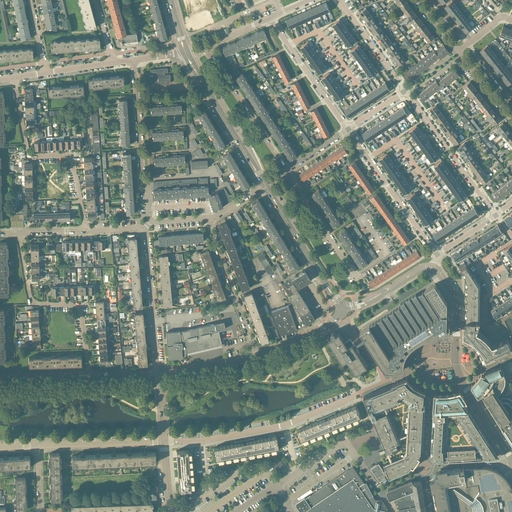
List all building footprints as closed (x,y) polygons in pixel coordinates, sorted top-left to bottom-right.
[(8,26),(2,0),(0,0),(8,39),(10,38),(8,28),(8,26)] [(23,6),(22,0),(12,0),(14,8),(23,6)] [(91,11),(89,3),(88,0),(78,0),(82,14),(91,11)] [(401,8),(408,3),(405,0),(402,0),(397,5),(398,6),(399,6),(401,8)] [(448,11),(456,5),(452,1),(445,7),(448,11)] [(326,2),(321,5),(324,13),(330,11),(326,2)] [(51,3),(42,5),(43,13),(53,11),(51,3)] [(162,20),(160,12),(157,3),(149,5),(154,22),(162,20)] [(404,12),(412,6),(411,4),(410,5),(408,3),(401,8),(404,12)] [(121,20),(120,12),(118,5),(108,8),(112,22),(121,20)] [(324,13),(321,5),(316,7),(320,15),(324,13)] [(459,10),(456,5),(448,11),(452,16),(459,10)] [(27,22),(25,14),(23,6),(14,8),(17,24),(27,22)] [(414,12),(415,11),(412,8),(413,8),(412,6),(404,12),(408,16),(414,11),(414,12)] [(316,7),(311,9),(315,17),(320,15),(316,7)] [(361,18),(369,12),(366,8),(359,13),(361,16),(360,16),(361,18)] [(315,17),(311,9),(306,11),(310,20),(315,17)] [(455,20),(462,14),(459,10),(452,16),(455,20)] [(54,19),(53,11),(43,13),(45,21),(54,19)] [(96,27),(94,19),(91,11),(82,14),(87,29),(96,27)] [(310,20),(306,11),(301,13),(305,22),(310,20)] [(410,22),(417,16),(414,12),(414,11),(408,16),(407,17),(409,19),(408,20),(410,22)] [(366,22),(372,16),(369,12),(361,18),(363,20),(364,19),(365,22),(366,22)] [(305,22),(301,13),(296,15),(300,24),(305,22)] [(466,18),(462,14),(455,20),(458,24),(466,18)] [(300,24),(296,15),(291,17),(295,26),(300,24)] [(369,26),(377,20),(376,18),(375,19),(373,16),(372,16),(366,22),(369,26)] [(414,25),(421,20),(417,16),(410,22),(411,24),(412,23),(414,25)] [(295,26),(291,17),(286,20),(290,28),(295,26)] [(462,28),(469,22),(466,18),(458,24),(462,28)] [(54,19),(45,21),(46,29),(52,28),(52,31),(53,32),(57,31),(56,27),(54,19)] [(335,29),(343,24),(340,19),(332,24),(335,29)] [(125,34),(123,27),(121,20),(112,22),(116,37),(119,36),(125,34)] [(167,38),(164,29),(162,20),(154,22),(159,40),(167,38)] [(372,30),(379,25),(378,23),(379,22),(377,20),(369,26),(372,30)] [(416,30),(424,24),(421,20),(414,25),(416,28),(415,28),(416,30)] [(30,38),(28,30),(27,22),(17,24),(21,40),(30,38)] [(465,33),(473,27),(469,22),(462,28),(465,33)] [(338,33),(346,28),(343,24),(335,29),(338,33)] [(421,33),(427,29),(427,28),(424,24),(416,30),(418,32),(419,32),(421,34),(422,33),(421,33)] [(376,34),(384,29),(382,27),(381,27),(379,25),(372,30),(376,34)] [(505,37),(508,29),(503,27),(499,35),(505,37)] [(342,38),(349,32),(346,28),(338,33),(342,38)] [(425,38),(433,32),(431,30),(430,30),(428,28),(427,28),(427,29),(421,33),(422,33),(425,38)] [(267,37),(263,29),(249,36),(252,43),(267,37)] [(386,34),(384,31),(385,31),(384,29),(376,34),(379,39),(386,34)] [(138,43),(136,32),(134,33),(128,34),(130,44),(138,43)] [(345,42),(352,37),(349,32),(342,38),(345,42)] [(428,42),(435,36),(433,34),(434,33),(433,32),(425,38),(428,42)] [(130,44),(128,34),(125,34),(119,36),(122,45),(130,44)] [(381,44),(389,38),(386,34),(379,39),(381,42),(380,42),(381,44)] [(252,43),(249,36),(236,41),(239,49),(252,43)] [(348,47),(356,41),(352,37),(345,42),(348,47)] [(385,48),(392,43),(389,38),(381,44),(382,46),(383,45),(385,48)] [(100,48),(99,39),(83,40),(83,49),(100,48)] [(83,49),(83,40),(66,41),(67,50),(83,49)] [(67,50),(66,41),(50,42),(51,51),(67,50)] [(239,49),(236,41),(221,48),(224,55),(239,49)] [(303,52),(311,47),(308,42),(300,47),(303,52)] [(387,53),(395,47),(392,43),(385,48),(387,50),(386,51),(387,53)] [(354,55),(362,50),(358,45),(351,50),(354,55)] [(449,52),(444,45),(441,47),(439,48),(445,56),(449,52)] [(484,55),(491,49),(487,45),(480,51),(484,55)] [(306,56),(314,51),(311,47),(303,52),(306,56)] [(392,56),(399,51),(395,47),(387,53),(389,55),(390,54),(392,57),(392,56)] [(445,56),(439,48),(437,50),(438,50),(435,52),(439,57),(441,59),(445,56)] [(33,58),(32,49),(16,50),(16,59),(33,58)] [(487,59),(494,54),(491,49),(484,55),(487,59)] [(0,60),(16,59),(16,50),(0,50),(0,60)] [(357,59),(365,54),(362,50),(354,55),(357,59)] [(439,57),(435,52),(434,50),(431,52),(429,53),(435,61),(439,57)] [(309,61),(317,55),(314,51),(306,56),(309,61)] [(395,60),(403,55),(402,53),(401,53),(399,51),(392,56),(395,60)] [(435,61),(429,53),(427,55),(428,55),(425,57),(431,64),(435,61)] [(280,59),(278,54),(271,57),(274,62),(280,59)] [(368,58),(365,54),(357,59),(360,64),(368,58)] [(490,64),(498,58),(494,54),(487,59),(490,64)] [(313,65),(320,60),(317,55),(309,61),(313,65)] [(406,60),(404,57),(405,56),(403,55),(395,60),(399,65),(406,60)] [(431,64),(425,57),(423,59),(422,58),(421,60),(427,67),(431,64)] [(371,63),(368,58),(360,64),(363,68),(371,63)] [(494,68),(501,62),(498,58),(490,64),(494,68)] [(283,64),(280,59),(274,62),(277,67),(283,64)] [(316,69),(323,64),(320,60),(313,65),(316,69)] [(427,67),(421,60),(419,61),(419,62),(417,64),(422,71),(427,67)] [(497,72),(504,66),(501,62),(494,68),(497,72)] [(374,67),(371,63),(363,68),(366,72),(374,67)] [(286,69),(283,64),(277,67),(279,72),(286,69)] [(327,69),(323,64),(316,69),(319,74),(327,69)] [(422,71),(417,64),(414,66),(414,65),(412,67),(418,74),(422,71)] [(501,76),(508,70),(504,66),(497,72),(501,76)] [(378,72),(374,67),(366,72),(370,77),(378,72)] [(418,74),(412,67),(410,68),(411,69),(408,71),(414,78),(418,74)] [(170,82),(169,75),(164,75),(164,73),(167,73),(167,68),(150,70),(150,74),(153,74),(153,76),(148,76),(149,86),(156,85),(156,83),(159,83),(159,85),(167,84),(167,83),(170,82)] [(266,80),(257,68),(255,70),(263,82),(266,80)] [(459,75),(454,68),(451,70),(451,69),(449,71),(455,79),(459,75)] [(288,74),(286,69),(279,72),(282,77),(288,74)] [(504,81),(511,75),(508,70),(501,76),(504,81)] [(455,79),(449,71),(447,72),(447,73),(445,75),(451,82),(455,79)] [(325,83),(333,77),(329,72),(322,78),(325,83)] [(252,90),(247,82),(242,73),(235,78),(246,94),(252,90)] [(291,79),(288,74),(282,77),(285,83),(291,79)] [(124,85),(123,75),(105,77),(106,86),(110,86),(110,87),(119,86),(119,85),(124,85)] [(451,82),(445,75),(443,77),(442,76),(440,77),(446,85),(451,82)] [(106,86),(105,77),(88,78),(88,88),(92,87),(92,88),(102,87),(102,86),(106,86)] [(328,87),(336,81),(333,77),(325,83),(328,87)] [(446,85),(440,77),(438,79),(439,80),(437,81),(437,82),(441,87),(440,87),(442,89),(446,85)] [(441,87),(437,82),(437,81),(435,80),(433,82),(432,81),(430,82),(436,90),(440,87),(441,87)] [(299,86),(297,81),(290,84),(293,89),(299,86)] [(339,86),(336,81),(328,87),(331,91),(339,86)] [(467,91),(473,86),(470,81),(462,88),(464,90),(465,89),(467,91)] [(277,96),(267,82),(265,83),(275,98),(277,96)] [(390,90),(385,82),(380,86),(385,93),(390,90)] [(436,90),(430,82),(428,84),(429,85),(427,87),(432,93),(436,90)] [(83,94),(83,84),(65,86),(66,95),(70,95),(70,96),(80,95),(80,94),(83,94)] [(66,95),(65,86),(47,87),(48,96),(52,96),(52,97),(62,96),(62,95),(66,95)] [(302,91),(299,86),(293,89),(296,94),(302,91)] [(334,96),(342,90),(339,86),(331,91),(334,96)] [(385,93),(380,86),(376,89),(381,96),(385,93)] [(469,96),(477,90),(473,86),(467,91),(468,93),(467,94),(469,96)] [(432,93),(427,87),(424,89),(423,88),(422,89),(428,97),(432,93)] [(381,96),(376,89),(371,91),(376,99),(381,96)] [(428,97),(422,89),(420,91),(421,92),(418,94),(424,100),(428,97)] [(263,106),(258,98),(252,90),(246,94),(257,111),(263,106)] [(337,100),(345,95),(342,90),(334,96),(337,100)] [(474,99),(480,94),(477,90),(469,96),(470,98),(471,97),(474,100),(474,99)] [(305,96),(302,91),(296,94),(298,99),(305,96)] [(376,99),(371,91),(367,94),(372,102),(376,99)] [(477,103),(485,97),(484,95),(483,96),(481,93),(480,94),(474,99),(477,103)] [(372,102),(367,94),(362,97),(367,105),(372,102)] [(307,101),(305,96),(298,99),(301,105),(307,101)] [(367,105),(362,97),(358,100),(363,108),(367,105)] [(480,107),(487,102),(486,99),(485,97),(477,103),(480,107)] [(287,110),(279,98),(276,100),(284,112),(287,110)] [(127,114),(127,106),(126,99),(118,99),(119,115),(127,114)] [(363,108),(358,100),(353,103),(358,111),(363,108)] [(198,105),(198,104),(197,104),(196,103),(197,103),(196,101),(196,102),(195,101),(190,104),(194,109),(198,106),(198,105)] [(310,106),(307,101),(301,105),(304,110),(310,106)] [(484,111),(492,105),(490,103),(489,104),(487,102),(480,107),(484,111)] [(358,111),(353,103),(349,106),(354,114),(358,111)] [(433,114),(441,108),(439,106),(438,107),(436,104),(429,109),(433,114)] [(181,113),(181,105),(166,106),(166,114),(181,113)] [(494,110),(492,108),(493,107),(492,105),(484,111),(487,116),(493,111),(494,111),(494,110)] [(166,114),(166,106),(150,107),(151,115),(166,114)] [(274,122),(269,114),(263,106),(257,111),(267,127),(274,122)] [(354,114),(349,106),(344,109),(349,117),(354,114)] [(403,107),(398,110),(403,118),(408,115),(403,107)] [(319,113),(316,108),(310,111),(312,116),(319,113)] [(443,113),(441,111),(442,110),(441,108),(433,114),(436,118),(443,113)] [(398,110),(394,113),(399,121),(403,118),(398,110)] [(214,128),(204,111),(197,115),(207,132),(214,128)] [(489,121),(497,115),(494,111),(493,111),(487,116),(489,119),(487,119),(489,121)] [(321,118),(319,113),(312,116),(315,121),(321,118)] [(394,113),(389,116),(394,124),(399,121),(394,113)] [(439,123),(447,117),(446,115),(445,115),(443,113),(436,118),(439,123)] [(128,129),(128,122),(127,114),(119,115),(120,130),(128,129)] [(290,114),(287,116),(289,118),(296,128),(298,131),(300,129),(298,126),(291,116),(290,114)] [(494,125),(500,120),(497,115),(489,121),(491,123),(492,122),(494,125)] [(389,116),(385,119),(390,127),(394,124),(389,116)] [(449,122),(447,120),(449,119),(447,117),(439,123),(442,127),(449,122)] [(324,123),(321,118),(315,121),(317,127),(324,123)] [(385,119),(380,122),(385,130),(390,127),(385,119)] [(285,139),(280,131),(274,122),(267,127),(278,143),(285,139)] [(380,122),(376,125),(381,132),(385,130),(380,122)] [(445,131),(453,126),(452,123),(451,124),(449,122),(442,127),(445,131)] [(198,134),(192,123),(189,125),(195,135),(198,134)] [(326,129),(324,123),(317,127),(320,132),(326,129)] [(499,133),(506,127),(503,123),(496,128),(498,131),(497,131),(499,133)] [(376,125),(371,128),(376,135),(381,132),(376,125)] [(416,126),(409,131),(412,136),(420,130),(416,126)] [(455,131),(454,128),(455,128),(453,126),(445,131),(448,136),(455,131)] [(510,131),(506,127),(499,133),(500,135),(501,134),(503,137),(504,136),(510,131)] [(225,145),(214,128),(207,132),(218,149),(225,145)] [(371,128),(367,130),(372,138),(376,135),(371,128)] [(129,145),(129,137),(128,129),(120,130),(121,145),(129,145)] [(329,134),(326,129),(320,132),(323,137),(329,134)] [(183,138),(182,130),(167,131),(168,139),(183,138)] [(367,130),(362,134),(367,141),(372,138),(367,130)] [(420,130),(412,136),(415,140),(423,135),(420,130)] [(85,142),(85,131),(82,131),(82,135),(76,136),(77,147),(83,147),(82,142),(85,142)] [(168,139),(167,131),(152,132),(152,140),(168,139)] [(451,141),(459,135),(455,131),(448,136),(450,138),(449,139),(451,141)] [(309,142),(303,132),(300,134),(307,144),(309,142)] [(423,135),(415,140),(418,144),(426,139),(423,135)] [(455,145),(462,140),(459,135),(451,141),(452,143),(453,142),(455,145)] [(296,155),(290,147),(285,139),(278,143),(289,160),(296,155)] [(426,139),(418,144),(421,149),(429,143),(426,139)] [(208,150),(202,140),(199,142),(205,152),(208,150)] [(429,143),(421,149),(425,153),(432,148),(429,143)] [(459,153),(468,147),(464,143),(457,148),(459,151),(458,151),(459,153)] [(347,152),(343,146),(338,149),(342,155),(347,152)] [(464,157),(471,152),(468,147),(459,153),(461,155),(462,155),(464,157)] [(432,148),(425,153),(428,158),(435,152),(432,148)] [(203,154),(200,149),(193,153),(196,158),(203,154)] [(342,155),(338,149),(333,152),(337,158),(342,155)] [(239,168),(229,151),(222,156),(232,173),(239,168)] [(337,158),(333,152),(328,155),(332,161),(337,158)] [(435,152),(428,158),(431,162),(439,157),(435,152)] [(467,162),(475,156),(474,153),(472,154),(471,152),(464,157),(467,162)] [(131,168),(130,160),(130,153),(122,153),(123,168),(131,168)] [(386,153),(379,159),(382,163),(390,158),(386,153)] [(332,161),(328,155),(324,158),(327,164),(332,161)] [(185,164),(184,156),(169,157),(169,165),(185,164)] [(477,161),(475,158),(476,157),(475,156),(467,162),(470,166),(477,161)] [(169,165),(169,157),(153,158),(154,166),(169,165)] [(327,164),(324,158),(319,162),(323,168),(327,164)] [(390,158),(382,163),(385,168),(393,162),(390,158)] [(32,169),(32,163),(28,163),(28,160),(22,160),(21,162),(21,169),(24,169),(32,169)] [(207,168),(207,160),(199,161),(199,168),(207,168)] [(441,160),(434,166),(437,170),(445,165),(441,160)] [(199,168),(199,161),(190,161),(191,169),(199,168)] [(473,170),(481,164),(480,162),(479,163),(477,161),(470,166),(473,170)] [(323,168),(319,162),(314,165),(318,171),(323,168)] [(354,162),(348,166),(350,169),(349,170),(350,172),(352,171),(357,166),(354,162)] [(393,162),(385,168),(388,172),(396,167),(393,162)] [(223,174),(216,164),(214,165),(220,176),(223,174)] [(484,170),(482,167),(483,166),(481,164),(473,170),(476,174),(476,175),(483,170),(484,170)] [(318,171),(314,165),(309,168),(313,174),(318,171)] [(445,165),(437,170),(440,175),(448,169),(445,165)] [(361,171),(357,166),(352,171),(355,175),(361,171)] [(396,167),(388,172),(391,177),(399,171),(396,167)] [(132,183),(131,175),(131,168),(123,168),(124,184),(132,183)] [(249,185),(239,168),(232,173),(242,189),(249,185)] [(313,174),(309,168),(304,171),(308,177),(313,174)] [(448,169),(440,175),(443,179),(451,174),(448,169)] [(486,175),(483,170),(476,175),(476,174),(476,175),(478,178),(476,178),(478,180),(486,175)] [(308,177),(304,171),(299,174),(303,180),(308,177)] [(364,176),(361,171),(355,175),(358,180),(364,176)] [(399,171),(391,177),(394,181),(402,176),(399,171)] [(451,174),(443,179),(446,184),(454,178),(451,174)] [(226,176),(222,179),(224,182),(230,193),(232,191),(233,191),(227,181),(228,180),(228,178),(229,178),(228,175),(226,176)] [(482,184),(489,179),(486,175),(478,180),(479,182),(480,181),(482,184)] [(368,181),(364,176),(358,180),(362,185),(368,181)] [(402,176),(394,181),(398,185),(405,180),(402,176)] [(207,178),(198,178),(198,186),(189,187),(190,195),(199,195),(208,194),(207,178)] [(454,178),(446,184),(450,188),(457,182),(454,178)] [(180,180),(170,180),(171,184),(180,184),(180,187),(171,188),(172,196),(181,196),(190,195),(189,187),(189,183),(189,179),(180,180)] [(335,179),(333,181),(335,183),(340,191),(342,193),(344,191),(337,181),(337,182),(335,179)] [(171,184),(170,180),(153,182),(154,198),(172,196),(171,188),(171,184)] [(405,180),(398,185),(401,190),(408,184),(405,180)] [(371,185),(368,181),(362,185),(365,189),(371,185)] [(511,188),(511,186),(508,181),(505,183),(504,182),(503,183),(509,191),(511,188)] [(457,182),(450,188),(453,192),(460,187),(457,182)] [(133,198),(132,191),(132,183),(124,184),(125,199),(133,198)] [(509,191),(503,183),(501,185),(502,186),(499,188),(505,194),(509,191)] [(408,184),(401,190),(404,194),(412,189),(408,184)] [(374,190),(371,185),(365,189),(369,194),(374,190)] [(460,187),(453,192),(456,197),(464,191),(460,187)] [(232,200),(224,188),(217,192),(210,194),(215,209),(222,206),(232,200)] [(505,194),(499,188),(497,189),(496,188),(494,190),(501,198),(505,194)] [(330,206),(324,198),(319,190),(312,194),(323,211),(330,206)] [(501,198),(494,190),(492,192),(493,193),(491,195),(496,201),(501,198)] [(464,191),(456,197),(459,201),(467,196),(464,191)] [(380,198),(376,193),(371,197),(374,202),(380,198)] [(414,193),(407,198),(410,203),(418,197),(414,193)] [(354,204),(347,195),(344,197),(351,206),(354,204)] [(418,197),(410,203),(413,207),(421,202),(418,197)] [(134,214),(133,206),(133,198),(125,199),(126,214),(134,214)] [(383,203),(380,198),(374,202),(377,207),(383,203)] [(268,216),(258,199),(251,203),(261,220),(268,216)] [(421,202),(413,207),(416,212),(424,206),(421,202)] [(386,207),(383,203),(377,207),(381,211),(386,207)] [(341,223),(335,214),(330,206),(323,211),(334,227),(341,223)] [(424,206),(416,212),(419,216),(427,211),(424,206)] [(390,212),(386,207),(381,211),(384,216),(390,212)] [(474,207),(469,210),(474,218),(479,215),(474,207)] [(252,221),(244,209),(242,211),(249,223),(252,221)] [(469,210),(465,213),(470,221),(474,218),(469,210)] [(427,211),(419,216),(422,220),(430,215),(427,211)] [(73,217),(72,212),(63,212),(63,220),(70,220),(70,217),(73,217)] [(243,219),(238,212),(233,215),(238,222),(243,219)] [(393,217),(390,212),(384,216),(387,221),(393,217)] [(33,213),(29,213),(29,220),(33,220),(33,221),(39,221),(39,213),(33,213)] [(465,213),(460,216),(465,224),(470,221),(465,213)] [(430,215),(422,220),(426,225),(433,220),(430,215)] [(278,233),(268,216),(261,220),(271,237),(278,233)] [(460,216),(456,219),(461,227),(465,224),(460,216)] [(393,217),(387,221),(389,223),(389,224),(388,224),(389,227),(391,226),(396,222),(393,217)] [(456,219),(451,222),(456,230),(461,227),(456,219)] [(232,238),(226,222),(218,225),(224,241),(232,238)] [(400,226),(396,222),(391,226),(394,230),(400,226)] [(451,222),(447,225),(452,232),(456,230),(451,222)] [(504,234),(498,224),(493,227),(499,237),(504,234)] [(447,225),(442,228),(447,235),(452,232),(447,225)] [(403,231),(400,226),(394,230),(397,235),(403,231)] [(363,236),(360,232),(356,227),(354,228),(360,238),(363,236)] [(495,240),(499,237),(493,227),(488,230),(495,240)] [(262,238),(256,228),(253,229),(259,240),(262,238)] [(442,228),(438,231),(443,238),(447,235),(442,228)] [(356,246),(350,237),(345,229),(338,233),(349,250),(356,246)] [(495,240),(488,230),(484,233),(489,241),(493,238),(494,240),(495,240)] [(406,236),(403,231),(397,235),(401,240),(406,236)] [(438,231),(433,234),(438,241),(443,238),(438,231)] [(202,232),(158,236),(158,240),(159,245),(195,241),(203,241),(203,239),(208,238),(206,232),(202,232)] [(289,250),(278,233),(271,237),(282,254),(289,250)] [(489,241),(484,233),(479,236),(484,244),(489,241)] [(410,240),(406,236),(401,240),(404,245),(410,240)] [(484,244),(479,236),(475,239),(481,249),(481,248),(480,247),(484,244)] [(137,255),(136,237),(127,238),(128,244),(126,244),(127,250),(128,250),(129,255),(137,255)] [(237,254),(232,238),(224,241),(230,257),(237,254)] [(481,249),(475,239),(470,242),(476,251),(481,249)] [(104,240),(98,240),(99,248),(108,248),(108,243),(104,243),(104,240)] [(33,244),(30,244),(31,250),(38,249),(42,249),(42,241),(33,241),(33,244)] [(59,243),(56,243),(57,251),(59,251),(59,252),(68,251),(68,249),(69,249),(69,241),(62,241),(62,243),(60,243),(59,243)] [(476,251),(470,242),(466,245),(472,255),(471,253),(475,250),(476,252),(476,251)] [(374,253),(371,248),(367,243),(365,245),(371,254),(374,253)] [(272,255),(266,244),(263,246),(269,256),(272,255)] [(472,255),(466,245),(461,248),(467,258),(472,255)] [(367,262),(356,246),(349,250),(360,267),(367,262)] [(467,258),(461,248),(456,251),(463,260),(467,257),(467,258)] [(417,250),(412,253),(416,259),(417,258),(421,256),(419,254),(421,252),(419,249),(417,250)] [(213,266),(208,250),(200,253),(205,269),(213,266)] [(299,267),(289,250),(282,254),(292,271),(299,267)] [(463,260),(456,251),(452,254),(457,262),(461,259),(462,260),(463,260)] [(416,259),(412,253),(407,257),(411,262),(416,259)] [(243,271),(237,254),(230,257),(235,273),(243,271)] [(139,272),(137,255),(129,255),(129,261),(128,261),(129,268),(130,267),(130,273),(139,272)] [(168,272),(167,255),(159,256),(160,273),(168,272)] [(411,262),(407,257),(402,260),(406,265),(411,262)] [(8,273),(8,264),(7,264),(7,260),(0,260),(0,277),(7,277),(7,273),(8,273)] [(406,265),(402,260),(397,263),(401,268),(406,265)] [(283,272),(276,261),(273,263),(280,273),(283,272)] [(401,268),(397,263),(393,266),(396,272),(401,268)] [(478,328),(480,320),(478,320),(478,285),(473,276),(472,275),(466,265),(461,269),(463,272),(462,273),(464,276),(465,275),(465,276),(466,281),(466,282),(465,282),(465,285),(466,285),(466,289),(465,290),(465,293),(466,293),(466,297),(465,297),(465,301),(466,301),(466,305),(465,305),(465,309),(466,309),(466,321),(466,324),(463,324),(463,325),(463,328),(463,331),(463,332),(463,335),(463,336),(463,338),(463,339),(467,341),(468,341),(470,342),(471,343),(473,344),(474,345),(476,346),(476,347),(478,349),(479,350),(480,352),(480,353),(482,355),(482,356),(482,358),(483,360),(483,361),(484,361),(486,360),(496,355),(511,348),(507,338),(497,343),(493,345),(492,345),(489,341),(485,337),(481,334),(477,331),(477,330),(478,328)] [(219,282),(213,266),(205,269),(211,285),(219,282)] [(396,272),(393,266),(388,269),(391,275),(396,272)] [(391,275),(388,269),(383,272),(387,278),(391,275)] [(314,318),(303,300),(296,288),(310,279),(304,270),(281,284),(279,286),(297,315),(296,316),(289,304),(271,311),(279,335),(296,329),(298,328),(314,318)] [(249,287),(243,271),(235,273),(241,290),(249,287)] [(140,289),(139,272),(130,273),(131,278),(130,278),(130,285),(131,285),(132,290),(140,289)] [(170,289),(168,272),(160,273),(162,290),(170,289)] [(387,278),(383,272),(378,275),(382,281),(387,278)] [(382,281),(378,275),(373,278),(377,284),(382,281)] [(9,291),(8,281),(7,281),(7,277),(0,277),(0,295),(8,295),(8,291),(9,291)] [(377,284),(373,278),(368,281),(372,287),(377,284)] [(225,298),(219,282),(211,285),(217,301),(225,298)] [(450,324),(447,324),(447,303),(435,284),(416,295),(415,293),(401,303),(402,305),(360,332),(364,339),(378,360),(384,371),(395,371),(404,370),(403,364),(404,359),(406,354),(408,351),(411,348),(414,346),(418,343),(425,339),(433,337),(440,336),(449,336),(450,324)] [(142,306),(140,289),(132,290),(132,295),(131,295),(132,302),(133,302),(133,307),(142,306)] [(172,306),(170,289),(162,290),(163,306),(172,306)] [(257,308),(251,291),(243,294),(249,310),(257,308)] [(510,310),(504,300),(503,300),(504,302),(500,304),(505,312),(510,310)] [(505,312),(500,304),(496,307),(501,315),(505,312)] [(501,315),(496,307),(491,310),(496,318),(501,315)] [(263,324),(257,308),(249,310),(255,327),(263,324)] [(144,330),(143,321),(142,312),(134,313),(135,318),(133,318),(134,325),(135,325),(136,330),(144,330)] [(221,344),(218,330),(225,329),(223,321),(181,331),(181,333),(180,333),(180,331),(165,332),(166,340),(167,339),(169,356),(185,355),(185,352),(221,344)] [(268,340),(263,324),(255,327),(261,343),(268,340)] [(145,347),(145,338),(144,330),(136,330),(136,336),(135,336),(136,342),(137,342),(137,347),(145,347)] [(367,366),(354,345),(350,338),(345,341),(339,332),(336,334),(335,332),(333,331),(331,332),(331,334),(333,336),(328,339),(343,362),(347,359),(356,373),(359,371),(360,373),(362,374),(364,373),(364,371),(364,370),(363,369),(367,366)] [(147,364),(146,355),(145,347),(137,347),(138,353),(136,353),(137,359),(138,359),(139,365),(147,364)] [(64,366),(64,356),(60,356),(60,355),(50,356),(50,357),(46,357),(46,366),(64,366)] [(81,365),(81,356),(77,356),(77,355),(67,355),(68,356),(64,356),(64,366),(81,365)] [(109,361),(109,359),(109,355),(110,355),(109,355),(107,355),(100,356),(100,362),(103,362),(103,366),(111,365),(110,365),(109,361)] [(46,366),(46,357),(42,357),(42,356),(32,356),(33,357),(28,357),(29,367),(46,366)] [(511,418),(503,404),(501,402),(500,399),(499,399),(499,398),(499,397),(499,396),(498,396),(497,395),(498,394),(499,393),(500,392),(501,391),(502,390),(502,389),(503,388),(504,387),(504,385),(504,384),(505,383),(505,382),(505,380),(505,379),(505,378),(505,376),(503,373),(504,373),(500,365),(486,371),(484,374),(481,373),(481,374),(480,376),(479,377),(478,378),(477,379),(477,380),(476,381),(475,382),(473,383),(472,384),(471,384),(478,395),(481,393),(504,430),(504,429),(511,442),(511,418)] [(407,378),(407,377),(391,384),(392,385),(364,396),(365,400),(385,449),(387,453),(392,451),(391,449),(397,446),(396,445),(400,443),(388,412),(376,416),(374,411),(403,400),(409,404),(406,452),(402,456),(384,464),(386,468),(389,476),(389,477),(409,469),(409,468),(412,467),(412,466),(413,467),(419,458),(419,457),(419,456),(419,454),(421,454),(423,408),(424,408),(425,391),(423,390),(421,389),(420,389),(419,388),(418,387),(413,384),(412,383),(412,384),(411,383),(410,382),(409,381),(408,379),(407,378)] [(496,452),(467,408),(467,407),(464,403),(466,401),(466,400),(463,396),(463,395),(460,391),(460,390),(459,391),(456,392),(455,392),(453,392),(453,393),(449,393),(448,393),(446,393),(446,394),(442,394),(441,394),(439,394),(435,393),(434,393),(430,392),(426,462),(437,461),(458,460),(460,460),(464,460),(493,458),(495,458),(499,458),(496,452)] [(317,421),(296,430),(301,440),(321,432),(323,435),(341,427),(340,424),(361,416),(356,405),(335,414),(335,412),(316,420),(317,421)] [(234,443),(212,448),(215,459),(237,455),(237,458),(257,454),(256,451),(278,447),(276,436),(254,440),(254,438),(234,442),(234,443)] [(187,450),(176,451),(176,458),(177,461),(177,463),(177,468),(177,470),(178,475),(177,476),(178,476),(178,477),(178,484),(179,487),(178,488),(179,488),(179,491),(191,490),(188,453),(187,450)] [(80,456),(72,456),(72,467),(80,466),(156,463),(156,452),(80,456)] [(59,453),(49,454),(50,501),(61,501),(59,453)] [(30,456),(0,457),(0,468),(30,466),(30,456)] [(284,466),(280,460),(273,465),(277,471),(284,466)] [(374,465),(370,467),(379,480),(382,479),(382,480),(386,478),(389,477),(389,476),(386,468),(383,469),(382,468),(379,462),(376,463),(375,464),(374,465)] [(304,497),(295,504),(296,505),(300,511),(386,511),(387,511),(387,510),(387,508),(383,502),(382,500),(375,499),(372,494),(370,491),(370,490),(368,487),(367,487),(353,466),(347,470),(340,475),(338,476),(315,492),(306,498),(305,498),(304,497)] [(511,511),(511,489),(511,487),(510,485),(510,484),(508,482),(507,480),(506,479),(505,477),(504,476),(502,474),(501,473),(499,472),(497,471),(495,470),(493,469),(491,468),(490,468),(489,467),(487,467),(486,467),(484,467),(483,467),(464,468),(464,467),(459,468),(447,470),(447,469),(436,471),(437,475),(436,475),(435,475),(435,476),(434,476),(434,477),(434,478),(434,479),(434,480),(430,480),(432,490),(433,490),(435,502),(436,511),(511,511)] [(25,474),(14,474),(16,510),(26,510),(25,485),(25,474)] [(386,492),(386,493),(387,495),(389,499),(389,500),(393,498),(394,502),(397,502),(398,505),(398,506),(398,509),(399,509),(399,510),(398,511),(426,511),(425,504),(423,497),(422,489),(421,480),(413,482),(413,481),(412,480),(390,489),(388,490),(387,491),(386,492)] [(156,497),(156,487),(156,486),(147,486),(147,497),(156,497)] [(157,507),(156,497),(147,497),(147,503),(152,503),(152,507),(157,507)] [(136,511),(136,503),(120,504),(119,511),(136,511)] [(152,511),(152,507),(152,503),(147,503),(136,503),(136,511),(152,511)]
